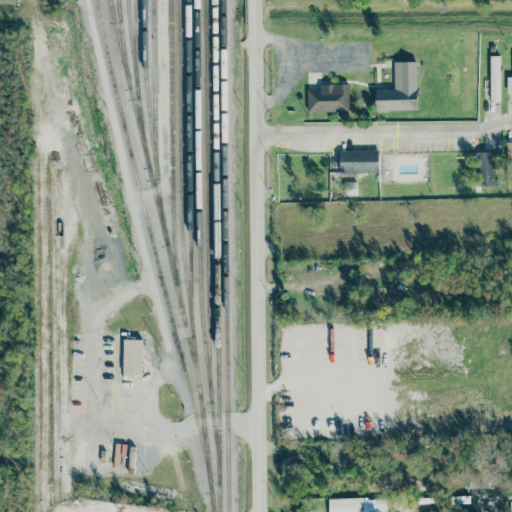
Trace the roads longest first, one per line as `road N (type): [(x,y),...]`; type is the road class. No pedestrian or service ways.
road 1 (tertiary): [(257,511),(253,0)]
road 2 (residential): [(257,422),(72,432),(80,350),(93,338),(104,299)]
road 3 (residential): [(254,135),(511,124)]
road 4 (residential): [(189,511),(148,337),(93,338)]
